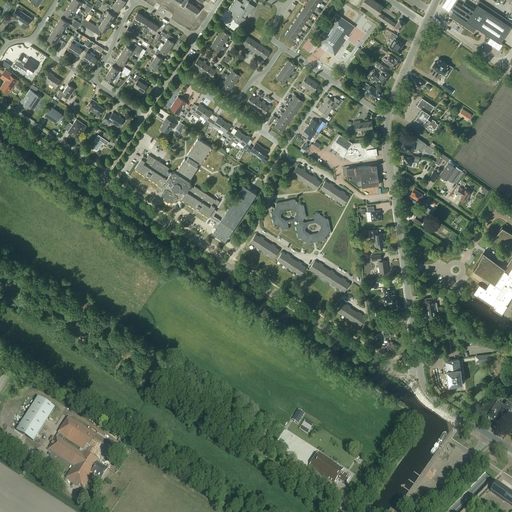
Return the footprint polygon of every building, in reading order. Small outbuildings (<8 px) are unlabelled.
[(183,8),(196,15),(202,5),(198,3),(199,2),(197,1),(195,4),(188,0),(183,8)] [(255,7),(248,3),(249,1),(246,0),(242,0),(241,2),(237,0),(234,0),(229,8),(233,11),(230,17),(235,20),(234,21),(241,26),(246,19),(245,18),(248,13),(250,15),(255,7)] [(373,15),(383,21),(386,17),(379,12),(383,6),(373,0),(362,0),(362,1),(362,2),(361,4),(374,13),(373,15)] [(455,0),(445,0),(442,5),(449,9),(455,0)] [(500,42),(511,26),(510,25),(511,22),(479,0),(479,1),(477,5),(475,7),(475,8),(466,2),(463,6),(458,2),(453,10),(457,13),(456,14),(455,13),(454,16),(452,18),(474,32),(475,29),(477,27),(500,42)] [(119,11),(122,6),(115,2),(114,4),(112,3),(110,6),(119,11)] [(304,7),(311,13),(315,7),(308,2),(304,7)] [(67,8),(74,12),(77,7),(71,3),(67,8)] [(31,19),(19,11),(20,9),(18,7),(12,16),(14,18),(15,17),(27,25),(31,19)] [(300,13),(307,18),(311,13),(304,7),(300,13)] [(74,12),(67,8),(64,13),(73,19),(75,16),(73,14),(74,12)] [(105,17),(112,22),(115,16),(107,11),(105,13),(107,15),(105,17)] [(136,21),(138,22),(142,16),(137,12),(131,21),(134,23),(136,21)] [(296,19),(303,24),(307,18),(300,13),(296,19)] [(327,27),(316,42),(319,44),(323,47),(326,49),(335,55),(346,39),(347,37),(348,36),(355,26),(352,25),(338,15),(336,14),(328,25),(327,27)] [(101,22),(108,27),(112,22),(105,17),(103,15),(101,17),(104,19),(101,22)] [(138,22),(138,23),(137,24),(140,26),(141,25),(143,26),(147,19),(142,16),(138,22)] [(396,24),(386,17),(383,21),(393,28),(394,27),(399,31),(400,30),(401,30),(402,28),(402,27),(404,23),(399,19),(396,24)] [(57,23),(64,27),(66,25),(68,26),(70,23),(61,18),(57,23)] [(143,26),(146,28),(145,30),(147,31),(153,22),(147,19),(143,26)] [(292,25),(300,30),(303,24),(296,19),(292,25)] [(102,30),(105,32),(108,27),(101,22),(100,25),(98,23),(96,26),(97,27),(99,28),(102,30)] [(158,26),(153,22),(147,31),(149,30),(151,31),(149,33),(152,35),(158,26)] [(64,27),(57,23),(54,28),(61,33),(64,27)] [(288,31),(296,36),(300,30),(292,25),(288,31)] [(51,33),(59,39),(63,34),(61,33),(54,28),(51,33)] [(225,41),(225,42),(226,43),(228,41),(226,40),(229,35),(221,30),(217,36),(225,41)] [(167,39),(163,44),(170,48),(172,44),(173,45),(174,43),(173,43),(174,42),(171,40),(173,37),(167,33),(167,34),(162,31),(160,34),(167,39)] [(296,36),(288,31),(284,37),(292,42),(296,36)] [(403,44),(396,39),(398,36),(392,32),(389,37),(394,41),(390,47),(399,54),(402,49),(400,48),(403,44)] [(56,44),(58,41),(59,39),(51,33),(47,39),(56,44)] [(242,43),(246,46),(246,47),(252,39),(246,35),(241,43),(240,42),(238,44),(240,45),(242,43)] [(221,47),(220,48),(222,49),(224,47),(222,46),(225,42),(225,41),(217,36),(213,42),(221,47)] [(248,48),(252,50),(252,51),(258,43),(252,39),(246,47),(246,46),(244,48),(246,49),(248,48)] [(67,49),(72,52),(77,45),(74,44),(76,42),(73,40),(67,49)] [(221,47),(213,42),(209,48),(217,53),(216,54),(218,55),(220,53),(218,52),(220,48),(221,47)] [(156,51),(161,55),(163,52),(166,54),(166,53),(167,54),(168,52),(167,52),(170,48),(163,44),(161,43),(156,51)] [(254,52),(258,54),(258,55),(264,47),(258,43),(252,51),(252,50),(250,52),(251,52),(252,53),(254,52)] [(79,47),(77,45),(72,52),(78,56),(83,47),(80,45),(79,47)] [(125,45),(122,50),(129,55),(132,50),(132,49),(125,45)] [(258,55),(258,54),(256,56),(258,58),(260,56),(264,59),(270,51),(264,47),(258,55)] [(319,49),(313,57),(318,60),(324,53),(319,49)] [(82,58),(87,62),(92,55),(89,53),(91,52),(88,50),(82,58)] [(122,50),(118,55),(125,60),(129,55),(122,50)] [(156,55),(153,61),(159,65),(161,61),(162,61),(163,60),(162,60),(163,59),(159,57),(161,55),(156,51),(154,54),(156,55)] [(18,59),(14,64),(12,68),(15,70),(18,66),(26,72),(28,68),(34,71),(38,64),(28,58),(25,63),(21,61),(25,56),(21,54),(18,59)] [(94,56),(92,55),(87,62),(93,65),(98,57),(95,55),(94,56)] [(124,66),(126,63),(127,61),(125,60),(118,55),(115,61),(124,66)] [(382,61),(393,68),(398,61),(389,55),(386,60),(384,58),(382,61)] [(435,61),(431,67),(444,74),(446,70),(449,72),(452,67),(438,58),(436,62),(435,61)] [(204,63),(205,63),(206,61),(204,60),(203,62),(198,59),(192,66),(198,70),(204,63)] [(291,71),(291,72),(293,73),(294,71),(292,70),(296,65),(288,60),(284,66),(291,71)] [(159,65),(153,61),(149,66),(147,65),(145,68),(150,71),(151,69),(155,71),(155,70),(155,71),(156,69),(159,65)] [(209,66),(205,63),(204,63),(198,70),(205,75),(210,67),(212,65),(210,64),(209,66)] [(375,69),(370,77),(371,78),(374,80),(375,81),(376,81),(378,83),(379,82),(384,85),(389,78),(390,78),(391,77),(391,75),(386,72),(388,68),(380,63),(379,63),(377,66),(381,69),(379,71),(375,69)] [(112,66),(108,71),(115,75),(117,73),(119,74),(120,71),(112,66)] [(287,77),(287,78),(289,79),(290,77),(288,76),(291,72),(291,71),(284,66),(280,72),(287,77)] [(210,67),(205,75),(211,79),(216,71),(217,72),(218,70),(216,68),(215,70),(210,67)] [(228,76),(235,82),(240,76),(232,70),(233,70),(231,68),(229,70),(231,72),(228,76)] [(11,74),(5,70),(0,76),(0,77),(4,80),(4,79),(6,80),(1,88),(8,93),(11,89),(10,88),(12,85),(14,87),(19,81),(10,75),(11,74)] [(46,79),(45,81),(55,87),(60,80),(53,76),(54,75),(48,71),(44,77),(46,79)] [(115,75),(108,71),(105,76),(113,82),(115,79),(113,78),(115,75)] [(287,77),(280,72),(276,78),(283,83),(283,84),(285,85),(286,83),(284,82),(287,78),(287,77)] [(137,74),(135,77),(131,75),(128,80),(130,82),(132,80),(135,83),(133,85),(143,91),(145,88),(147,86),(146,86),(147,85),(141,82),(144,79),(137,74)] [(227,78),(224,82),(231,88),(235,82),(228,76),(226,75),(225,77),(227,78)] [(302,85),(306,87),(307,88),(312,80),(306,76),(301,84),(300,83),(299,85),(301,86),(302,85)] [(421,86),(423,87),(425,84),(423,83),(423,82),(416,78),(414,79),(414,80),(414,81),(413,82),(412,84),(412,85),(419,89),(421,86)] [(224,82),(222,80),(221,82),(223,83),(220,88),(227,94),(231,88),(224,82)] [(307,88),(306,87),(305,89),(307,90),(308,89),(313,92),(318,84),(312,80),(307,88)] [(370,86),(368,85),(368,84),(365,82),(362,87),(365,89),(366,87),(368,88),(365,94),(376,101),(382,92),(377,89),(376,90),(370,86)] [(63,95),(68,99),(74,89),(68,84),(63,92),(60,90),(57,95),(61,98),(63,95)] [(31,106),(34,108),(41,97),(30,90),(27,95),(29,97),(24,104),(30,108),(31,106)] [(303,101),(301,100),(302,99),(299,97),(298,98),(295,96),(296,95),(294,94),(293,96),(294,97),(292,101),(291,102),(299,107),(303,101)] [(257,99),(258,100),(259,98),(257,96),(256,98),(251,95),(246,102),(252,107),(257,99)] [(170,108),(178,114),(186,102),(177,96),(170,108)] [(342,102),(340,100),(335,97),(332,100),(327,97),(325,100),(326,100),(324,103),(332,109),(334,110),(336,107),(337,107),(339,104),(340,105),(342,102)] [(429,114),(434,106),(422,98),(417,106),(421,108),(416,116),(417,117),(415,120),(423,125),(422,125),(427,128),(429,125),(435,129),(438,124),(435,122),(436,121),(432,119),(432,120),(428,117),(430,114),(429,114)] [(103,108),(97,104),(97,103),(91,99),(87,105),(90,107),(89,108),(99,114),(103,108)] [(262,102),(258,100),(257,99),(252,107),(258,111),(263,103),(264,104),(265,102),(263,100),(262,102)] [(290,103),(288,107),(287,108),(294,113),(299,107),(291,102),(292,101),(290,100),(288,102),(290,103)] [(194,112),(200,116),(206,108),(203,106),(200,103),(196,109),(193,106),(189,111),(192,114),(194,112)] [(263,103),(258,111),(264,115),(269,108),(270,108),(271,106),(269,104),(268,107),(264,104),(263,103)] [(322,116),(327,119),(329,121),(331,117),(327,115),(332,109),(324,103),(322,106),(321,106),(319,109),(324,113),(322,116)] [(287,108),(288,107),(286,106),(284,108),(286,109),(283,113),(283,114),(290,119),(294,113),(287,108)] [(51,107),(47,113),(50,114),(47,118),(56,123),(62,114),(51,107)] [(200,116),(200,117),(203,120),(204,119),(206,120),(204,124),(207,126),(208,124),(212,119),(208,117),(212,112),(209,110),(208,110),(206,108),(200,116)] [(462,115),(468,119),(471,114),(465,110),(462,115)] [(107,112),(102,120),(106,123),(109,125),(111,122),(118,127),(123,119),(113,112),(111,115),(107,112)] [(282,115),(279,119),(279,120),(286,125),(290,119),(283,114),(283,113),(281,112),(280,114),(282,115)] [(219,129),(224,121),(221,119),(222,118),(218,116),(215,121),(212,119),(208,124),(211,127),(212,125),(219,129)] [(69,122),(66,125),(70,127),(68,131),(67,132),(70,134),(71,132),(77,136),(83,127),(84,128),(86,125),(76,118),(72,124),(69,122)] [(167,132),(171,126),(175,129),(177,125),(166,118),(164,121),(164,122),(160,128),(167,132)] [(282,131),(286,125),(279,120),(279,119),(277,118),(276,120),(278,121),(275,126),(282,131)] [(316,130),(317,130),(321,124),(323,126),(325,122),(320,119),(317,122),(312,119),(310,122),(309,125),(316,130)] [(373,128),(372,121),(361,123),(360,120),(354,121),(355,130),(361,130),(361,131),(366,130),(366,129),(373,128)] [(227,123),(224,121),(219,129),(218,131),(222,134),(223,135),(227,137),(230,132),(227,130),(231,125),(228,123),(227,123)] [(319,132),(317,130),(316,130),(309,125),(306,128),(304,131),(309,134),(307,138),(312,141),(314,138),(315,138),(319,132)] [(227,137),(236,144),(243,134),(240,132),(240,131),(237,129),(234,134),(230,132),(227,137)] [(376,157),(375,153),(374,153),(373,149),(374,149),(373,140),(353,143),(354,144),(352,144),(351,143),(351,142),(339,134),(338,133),(331,142),(333,143),(331,146),(351,160),(352,160),(376,157)] [(109,141),(98,134),(94,140),(96,141),(92,148),(96,151),(102,142),(106,145),(109,141)] [(243,134),(236,144),(237,144),(238,142),(244,146),(242,148),(246,150),(249,145),(246,143),(250,138),(247,136),(246,136),(243,134)] [(412,151),(413,148),(417,149),(418,147),(421,150),(426,144),(416,137),(415,138),(411,137),(411,138),(405,137),(403,145),(402,145),(401,147),(402,148),(402,149),(412,151)] [(143,155),(134,168),(145,175),(146,173),(149,175),(148,177),(162,186),(161,186),(162,191),(163,191),(162,193),(162,195),(164,197),(164,200),(167,202),(170,202),(171,201),(172,202),(175,201),(176,200),(177,200),(181,199),(182,199),(195,208),(196,206),(199,208),(198,209),(209,216),(210,214),(215,207),(216,207),(220,201),(216,199),(216,200),(194,186),(193,187),(190,185),(191,184),(190,180),(189,180),(198,166),(197,165),(198,162),(200,163),(211,146),(198,138),(187,155),(188,156),(186,159),(185,157),(176,171),(175,171),(171,172),(170,172),(167,170),(169,167),(155,158),(148,154),(146,157),(143,155)] [(250,151),(256,155),(262,147),(259,145),(259,144),(256,142),(252,147),(249,145),(246,150),(249,152),(250,151)] [(434,150),(429,146),(425,151),(431,155),(434,150)] [(265,149),(262,147),(256,155),(262,159),(261,161),(264,163),(268,158),(265,156),(268,151),(265,148),(265,149)] [(420,156),(413,155),(412,157),(404,156),(403,159),(402,159),(402,161),(403,162),(403,163),(411,164),(412,161),(419,162),(420,156)] [(455,168),(448,163),(440,175),(447,180),(447,179),(453,183),(462,171),(456,167),(455,168)] [(380,178),(378,177),(377,169),(377,165),(374,164),(371,164),(357,166),(355,165),(354,167),(350,168),(349,166),(343,167),(344,176),(347,175),(348,179),(359,187),(379,184),(378,180),(380,178)] [(298,178),(304,169),(302,168),(301,169),(297,166),(292,174),(298,178)] [(435,181),(442,170),(438,168),(438,169),(436,168),(434,170),(429,177),(435,181)] [(305,170),(304,169),(298,178),(303,182),(309,174),(305,171),(305,170)] [(465,173),(463,171),(455,182),(457,184),(465,173)] [(309,185),(315,176),(313,175),(313,176),(309,174),(303,182),(309,185)] [(317,178),(315,176),(309,185),(315,189),(320,181),(316,179),(317,178)] [(469,188),(465,186),(466,183),(461,180),(460,182),(461,183),(455,192),(459,194),(460,193),(462,195),(461,196),(463,197),(460,201),(466,204),(468,201),(467,199),(471,193),(467,190),(469,188)] [(320,189),(326,193),(332,184),(330,182),(330,183),(326,181),(320,189)] [(334,185),(332,184),(326,193),(332,196),(337,188),(333,186),(334,185)] [(210,214),(209,216),(219,223),(212,233),(225,241),(256,193),(243,185),(220,220),(210,214)] [(337,188),(332,196),(338,200),(344,191),(342,190),(341,191),(337,188)] [(423,194),(414,188),(411,192),(412,192),(410,195),(418,200),(419,200),(422,202),(425,197),(422,195),(423,194)] [(345,192),(344,191),(338,200),(343,204),(349,196),(345,193),(345,192)] [(161,201),(152,195),(150,199),(158,205),(161,201)] [(331,231),(328,218),(326,218),(320,214),(320,212),(313,214),(314,220),(304,222),(303,221),(305,217),(306,217),(304,204),(302,204),(295,200),(295,198),(276,202),(277,204),(272,210),(271,211),(274,224),(275,224),(282,228),(282,230),(289,228),(288,222),(297,220),(299,221),(297,224),(295,225),(298,238),(300,237),(306,242),(307,243),(325,239),(325,238),(329,231),(331,231)] [(371,221),(377,220),(381,220),(381,215),(380,215),(379,210),(374,211),(373,206),(367,207),(367,212),(370,211),(371,221)] [(425,217),(417,212),(413,219),(420,224),(422,221),(426,223),(428,219),(425,217)] [(511,233),(502,227),(494,238),(511,249),(511,257),(504,269),(483,255),(473,270),(490,282),(486,289),(478,284),(472,294),(493,307),(495,308),(493,310),(501,316),(511,298),(511,233)] [(384,238),(383,233),(377,234),(377,229),(369,230),(370,237),(373,236),(375,246),(383,245),(382,238),(384,238)] [(256,246),(262,237),(260,236),(260,237),(256,234),(250,242),(256,246)] [(264,238),(262,237),(256,246),(262,250),(267,242),(263,239),(264,238)] [(268,253),(274,244),(272,243),(271,244),(267,242),(262,250),(268,253)] [(276,246),(274,244),(268,253),(274,257),(279,249),(275,247),(276,246)] [(283,263),(289,254),(287,253),(286,254),(282,251),(277,260),(283,263)] [(291,256),(289,254),(283,263),(289,267),(294,259),(290,257),(291,256)] [(372,261),(378,260),(380,272),(388,271),(387,260),(381,261),(380,254),(371,255),(372,261)] [(298,262),(294,259),(289,267),(295,271),(301,262),(299,261),(298,262)] [(309,268),(315,272),(321,263),(319,262),(319,263),(315,260),(309,268)] [(302,263),(301,262),(295,271),(301,275),(306,267),(302,264),(302,263)] [(323,264),(321,263),(315,272),(321,276),(326,268),(322,265),(323,264)] [(330,271),(326,268),(321,276),(327,280),(333,271),(331,270),(330,271)] [(335,272),(333,271),(327,280),(333,284),(338,276),(334,273),(335,272)] [(342,278),(338,276),(333,284),(338,287),(344,278),(342,277),(342,278)] [(346,280),(344,278),(338,287),(344,291),(350,283),(346,281),(346,280)] [(395,302),(394,295),(393,295),(393,292),(392,286),(384,287),(385,295),(384,296),(385,303),(395,302)] [(427,308),(437,307),(437,302),(433,302),(433,297),(425,298),(427,308)] [(343,314),(349,305),(347,304),(346,305),(342,302),(337,310),(343,314)] [(350,306),(349,305),(343,314),(348,318),(354,310),(350,307),(350,306)] [(437,307),(427,308),(428,318),(435,317),(435,311),(438,310),(437,307)] [(358,312),(354,310),(348,318),(354,321),(360,312),(358,311),(358,312)] [(362,314),(360,312),(354,321),(360,325),(365,317),(361,315),(362,314)] [(394,335),(393,327),(387,328),(386,320),(380,321),(381,329),(382,328),(383,329),(384,336),(394,335)] [(476,336),(476,344),(487,344),(487,339),(487,336),(476,336)] [(446,370),(448,385),(455,384),(455,386),(456,386),(461,386),(462,385),(461,383),(462,383),(460,368),(458,359),(445,361),(446,370)] [(0,432),(8,437),(38,391),(15,377),(0,401),(0,432)] [(33,442),(54,408),(37,397),(16,431),(33,442)] [(511,414),(511,412),(511,405),(508,403),(506,407),(499,403),(493,413),(492,413),(488,419),(501,427),(505,421),(509,414),(509,413),(511,414)] [(292,420),(298,424),(304,414),(298,410),(292,420)] [(92,474),(101,480),(108,470),(98,464),(111,444),(69,417),(47,451),(73,467),(66,478),(78,486),(79,484),(84,487),(92,474)] [(432,454),(433,455),(447,435),(446,432),(445,432),(442,433),(430,452),(431,453),(432,454)] [(337,479),(346,484),(350,478),(342,472),(344,469),(318,452),(309,467),(334,483),(337,479)] [(425,476),(432,481),(441,468),(434,463),(425,476)] [(97,480),(93,477),(89,484),(93,486),(97,480)] [(511,492),(496,482),(490,491),(511,506),(511,492)]
